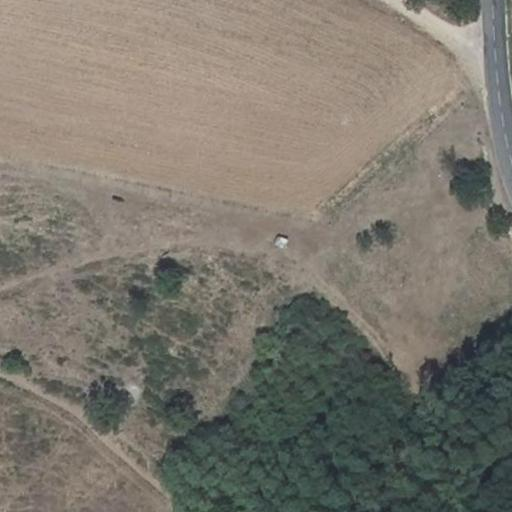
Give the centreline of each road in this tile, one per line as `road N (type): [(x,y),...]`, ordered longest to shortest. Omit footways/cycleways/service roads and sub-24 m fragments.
road 1 (tertiary): [(511,158),(491,0)]
road 2 (track): [(493,53),(385,0)]
